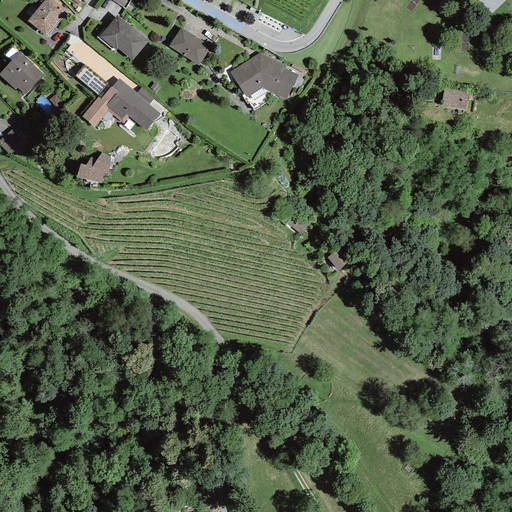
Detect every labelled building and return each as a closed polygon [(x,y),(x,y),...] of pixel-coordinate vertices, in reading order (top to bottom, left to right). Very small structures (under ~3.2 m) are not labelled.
[(52,0),(44,0),(27,21),(45,36),(66,11),(52,0)] [(148,41),(117,15),(99,37),(116,51),(118,48),(132,61),(148,41)] [(210,48),(181,29),(169,46),(198,65),(210,48)] [(34,65),(19,52),(0,73),(0,75),(16,90),(17,88),(25,95),(44,75),(33,65),(34,65)] [(260,52),(229,71),(245,98),(262,87),(287,99),(299,76),(284,68),(286,66),(260,52)] [(111,87),(84,65),(74,75),(98,96),(98,97),(100,99),(111,87)] [(136,93),(119,78),(112,87),(111,87),(100,99),(98,97),(82,116),(94,127),(108,111),(123,123),(129,116),(146,131),(160,114),(149,104),(154,98),(141,87),(136,93)] [(447,94),(444,110),(467,114),(470,98),(447,94)] [(55,95),(49,100),(57,109),(63,105),(55,95)] [(0,140),(0,144),(8,153),(25,139),(15,127),(0,140)] [(81,164),(76,177),(101,183),(104,175),(108,176),(111,157),(102,153),(97,159),(91,157),(85,165),(81,164)] [(300,220),(293,228),(303,237),(310,228),(300,220)] [(341,256),(331,263),(340,275),(350,269),(341,256)]
